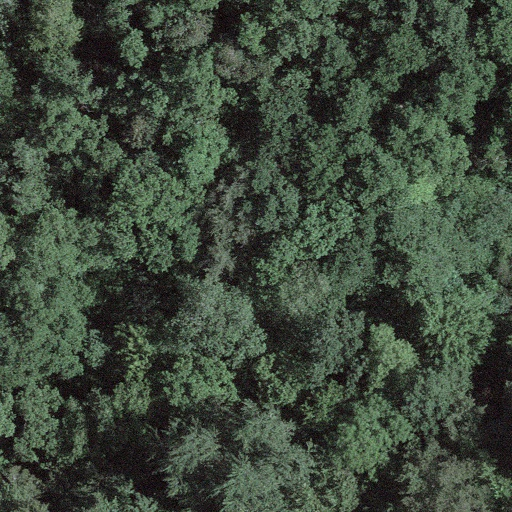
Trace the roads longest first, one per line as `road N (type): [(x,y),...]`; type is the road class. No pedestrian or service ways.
road 1 (track): [(201,398),(236,270),(282,169),(437,80),(511,5)]
road 2 (track): [(511,323),(201,398),(0,428)]
